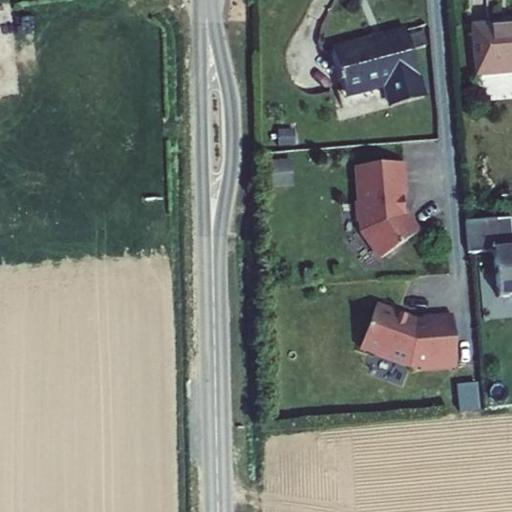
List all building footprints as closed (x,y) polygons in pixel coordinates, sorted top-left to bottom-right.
[(413,45),(428,42),(424,24),(409,27),(413,45)] [(511,26),(478,30),(483,82),(511,79),(511,26)] [(333,55),(345,97),(386,85),(392,108),(425,99),(407,34),(333,55)] [(407,164),(359,168),(362,203),(357,203),(358,223),(363,223),(364,233),(382,260),(422,233),(410,215),(406,215),(404,195),(409,195),(407,164)] [(511,250),(507,251),(505,220),(468,223),(471,255),(499,252),(503,300),(511,298),(511,250)] [(461,368),(457,317),(427,319),(428,322),(421,323),(402,316),(403,314),(381,306),(364,350),(415,369),(424,368),(425,371),(461,368)]
